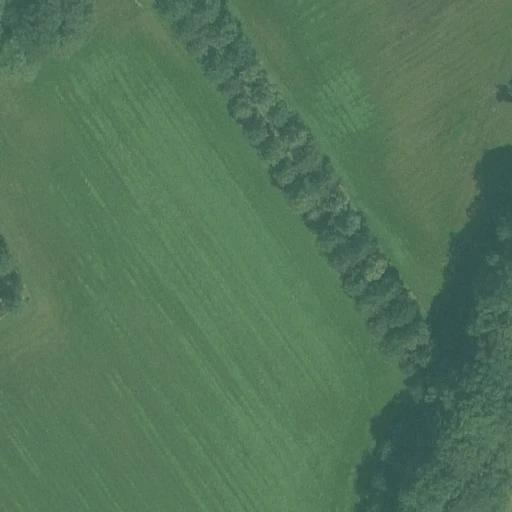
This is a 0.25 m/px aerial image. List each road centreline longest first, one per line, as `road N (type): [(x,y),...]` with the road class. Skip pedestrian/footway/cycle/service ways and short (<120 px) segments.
road 1 (track): [(470,432),(184,0)]
road 2 (track): [(511,328),(444,511)]
